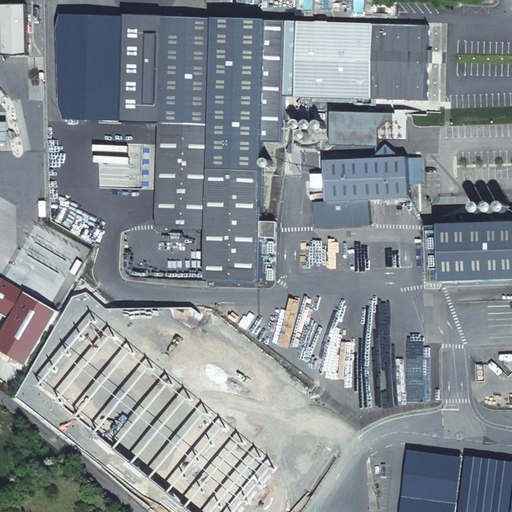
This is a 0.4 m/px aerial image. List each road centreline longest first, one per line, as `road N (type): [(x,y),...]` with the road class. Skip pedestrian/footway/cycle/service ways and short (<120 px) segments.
road 1 (unknown): [(203,289),(167,315),(72,312),(33,385),(47,415),(179,511)]
road 2 (unknown): [(137,0),(135,174),(106,252),(124,281),(203,289)]
road 3 (unknown): [(454,414),(448,341),(426,290),(410,275),(203,289)]
road 4 (residential): [(142,511),(0,390)]
road 5 (unknown): [(229,475),(171,444),(228,338)]
road 6 (unknown): [(308,510),(373,432),(454,414)]
